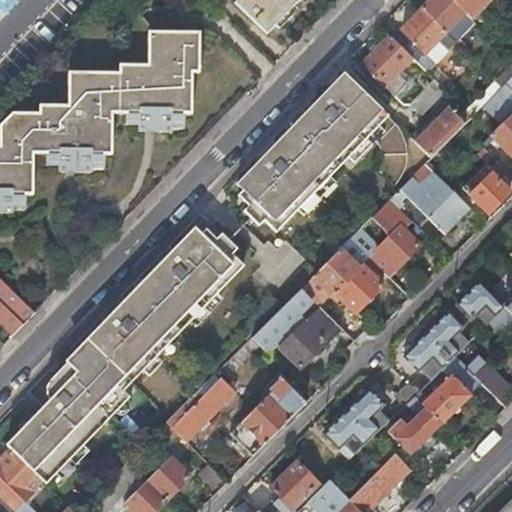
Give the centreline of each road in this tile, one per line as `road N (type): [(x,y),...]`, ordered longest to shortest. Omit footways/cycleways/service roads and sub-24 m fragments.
road 1 (residential): [(369,0),(0,379)]
road 2 (residential): [(209,511),(511,208)]
